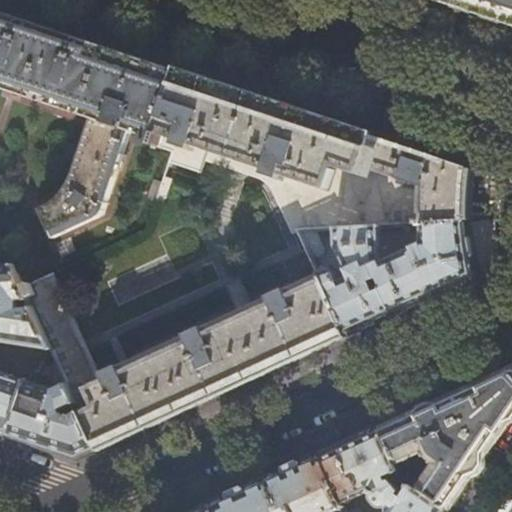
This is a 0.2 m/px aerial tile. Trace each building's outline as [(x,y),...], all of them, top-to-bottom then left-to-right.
[(511,0),(441,0),(463,7),(511,23),(511,0)] [(25,20),(0,11),(0,87),(94,118),(76,174),(71,184),(64,192),(56,198),(47,203),(36,207),(50,235),(101,212),(132,130),(155,138),(177,70),(142,59),(103,46),(64,33),(25,20)] [(231,88),(177,70),(155,138),(153,145),(172,151),(168,161),(201,173),(210,149),(274,173),(272,179),(278,181),(301,228),(303,228),(319,228),(339,227),(382,225),(394,225),(466,222),(467,187),(469,168),(426,153),(375,136),(329,121),(281,105),(231,88)] [(145,196),(154,199),(161,181),(152,177),(145,196)] [(492,268),(486,221),(466,224),(468,242),(469,250),(471,262),(474,276),(492,268)] [(466,224),(466,222),(394,225),(395,240),(402,243),(413,242),(419,239),(419,237),(427,236),(427,244),(387,262),(387,264),(377,269),(381,279),(385,277),(391,289),(387,291),(392,313),(432,295),(474,276),(471,262),(469,250),(468,242),(466,224)] [(385,258),(382,225),(339,227),(340,245),(354,274),(343,279),(337,267),(333,266),(321,271),(324,280),(347,334),(366,325),(392,313),(387,291),(383,292),(377,281),(381,279),(377,269),(387,264),(387,262),(385,258)] [(328,247),(319,228),(303,228),(314,257),(327,251),(328,247)] [(12,265),(0,266),(0,340),(51,348),(31,306),(16,308),(16,300),(27,298),(21,284),(12,265)] [(21,284),(27,298),(31,306),(51,348),(68,384),(78,405),(81,410),(96,449),(136,431),(190,406),(245,381),(296,357),(347,334),(324,280),(287,296),(284,290),(271,295),(274,302),(208,330),(205,324),(187,332),(191,338),(124,367),(121,360),(104,368),(107,375),(97,379),(47,272),(21,284)] [(379,429),(397,465),(421,454),(423,457),(427,455),(434,462),(417,489),(449,511),(488,453),(511,417),(511,368),(444,400),(379,429)] [(0,431),(9,434),(28,380),(0,370),(0,431)] [(54,389),(28,380),(9,434),(41,445),(77,458),(86,453),(96,449),(81,410),(72,415),(62,411),(60,407),(69,403),(72,408),(78,405),(68,384),(54,389)] [(349,443),(320,456),(342,504),(371,490),(372,491),(372,493),(372,497),(375,502),(377,505),(381,507),(386,508),(387,509),(384,511),(447,511),(449,511),(417,489),(411,485),(406,492),(401,489),(388,474),(399,470),(397,465),(379,429),(349,443)] [(345,511),(342,504),(320,456),(264,482),(211,506),(214,511),(334,511),(336,511),(345,511)]
